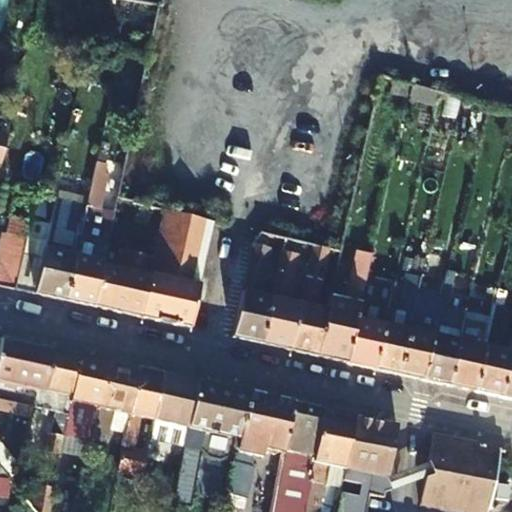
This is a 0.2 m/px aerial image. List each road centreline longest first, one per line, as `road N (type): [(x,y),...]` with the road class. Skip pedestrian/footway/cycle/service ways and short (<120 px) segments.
road 1 (residential): [(0,317),(511,431)]
road 2 (track): [(198,360),(287,5)]
road 3 (track): [(287,5),(511,44)]
